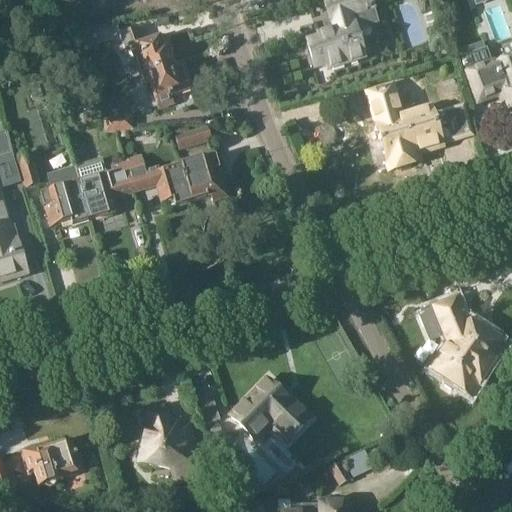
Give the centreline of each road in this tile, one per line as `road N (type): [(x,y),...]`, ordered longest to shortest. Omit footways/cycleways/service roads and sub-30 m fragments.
road 1 (residential): [(0,370),(336,274)]
road 2 (residential): [(336,274),(253,98),(225,0)]
road 3 (residential): [(443,473),(336,274)]
road 4 (residential): [(336,274),(511,224)]
